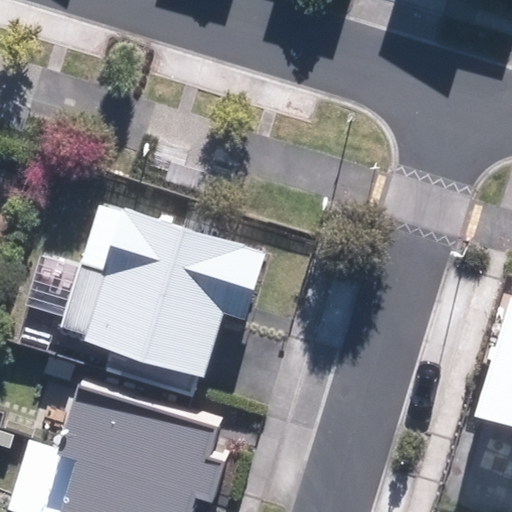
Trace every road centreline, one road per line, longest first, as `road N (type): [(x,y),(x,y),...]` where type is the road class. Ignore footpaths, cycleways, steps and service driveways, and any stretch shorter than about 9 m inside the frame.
road 1 (residential): [(455,91),(325,511)]
road 2 (residential): [(455,91),(157,0)]
